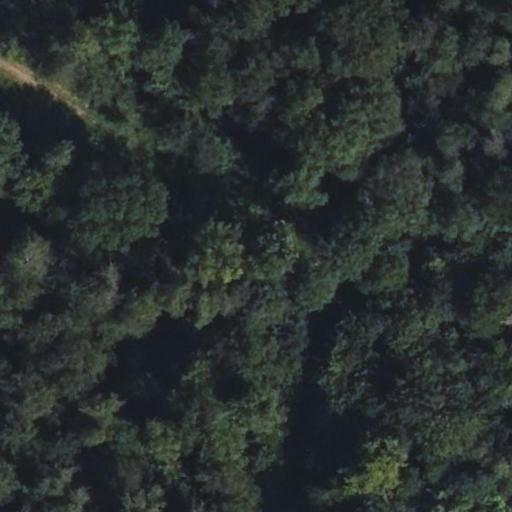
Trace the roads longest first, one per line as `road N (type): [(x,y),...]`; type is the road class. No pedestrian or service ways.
road 1 (unknown): [(317,243),(0,61)]
road 2 (track): [(511,362),(317,243)]
